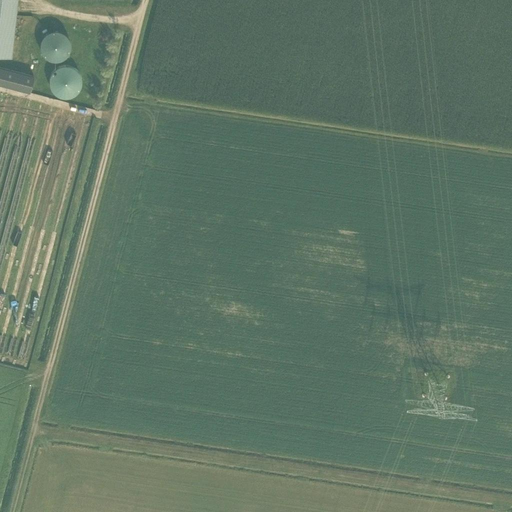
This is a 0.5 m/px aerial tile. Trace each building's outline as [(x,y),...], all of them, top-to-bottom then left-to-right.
[(17,0),(0,0),(0,54),(12,56),(17,0)] [(42,31),(43,58),(66,57),(65,30),(42,31)] [(54,72),(50,72),(50,95),(77,94),(77,64),(54,64),(54,72)] [(34,75),(0,66),(0,83),(29,91),(34,75)] [(0,355),(29,363),(91,114),(0,90),(0,355)]
